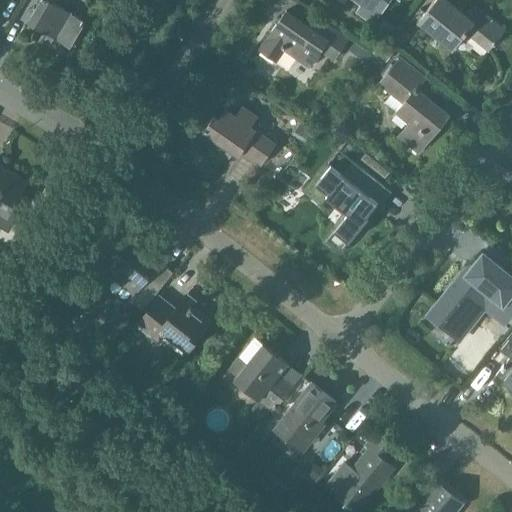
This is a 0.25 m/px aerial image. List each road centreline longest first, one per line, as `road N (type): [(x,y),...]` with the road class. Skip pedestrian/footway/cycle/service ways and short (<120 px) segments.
road 1 (tertiary): [(230,511),(17,340),(9,322),(12,287),(108,150)]
road 2 (residential): [(351,349),(141,176)]
road 3 (residential): [(511,138),(351,349)]
road 4 (residential): [(351,349),(511,478)]
road 5 (tertiary): [(108,150),(212,0)]
road 6 (residential): [(0,86),(108,150)]
